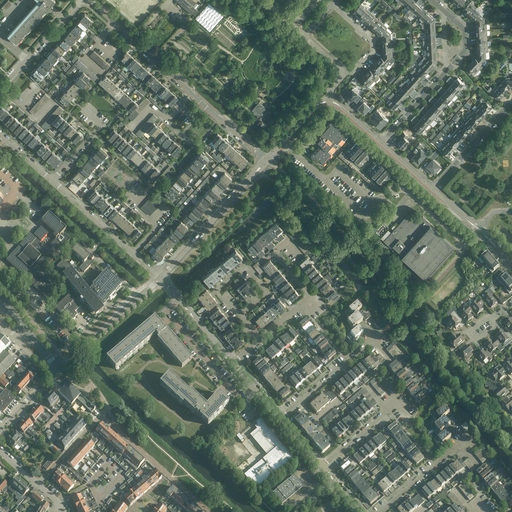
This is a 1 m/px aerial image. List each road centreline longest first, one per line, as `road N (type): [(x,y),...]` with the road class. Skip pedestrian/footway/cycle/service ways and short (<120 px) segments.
road 1 (residential): [(37,483),(100,413),(207,511)]
road 2 (tertiary): [(159,278),(267,160)]
road 3 (residential): [(179,299),(165,311),(226,382),(240,398),(254,386)]
road 4 (tertiary): [(58,367),(159,278)]
road 5 (residential): [(280,417),(377,335)]
road 6 (residential): [(320,466),(396,402),(411,417)]
